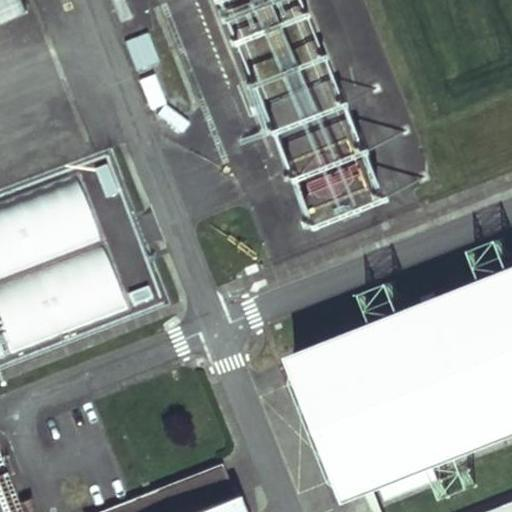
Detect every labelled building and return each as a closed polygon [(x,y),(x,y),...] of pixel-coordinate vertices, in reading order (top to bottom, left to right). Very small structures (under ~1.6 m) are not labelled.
[(0,0),(0,15),(19,8),(15,0),(0,0)] [(259,35),(265,59),(256,61),(253,45),(248,46),(254,75),(307,63),(298,25),(259,35)] [(136,65),(155,58),(146,34),(127,40),(136,65)] [(298,223),(421,183),(406,138),(283,179),(298,223)] [(81,178),(0,201),(0,346),(1,351),(122,315),(81,178)] [(511,271),(295,357),(351,497),(511,432),(511,271)] [(240,511),(222,465),(104,511),(240,511)] [(511,511),(511,500),(481,511),(511,511)]
